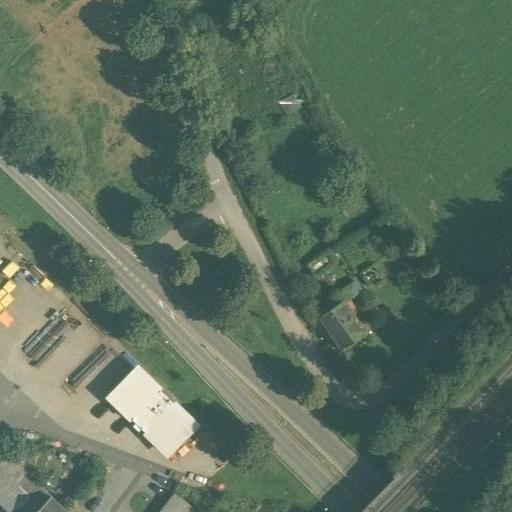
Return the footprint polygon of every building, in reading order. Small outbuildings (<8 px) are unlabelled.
[(354,282),(328,299),(334,309),(343,303),(343,304),(361,292),(354,282)] [(361,335),(349,318),(352,316),(343,304),(343,303),(334,309),(318,320),(339,350),(361,335)] [(193,427),(136,371),(108,400),(165,456),(193,427)] [(26,476),(5,454),(0,459),(0,504),(7,511),(12,511),(28,497),(35,505),(39,509),(49,499),(26,476)] [(172,494),(158,511),(191,511),(193,510),(172,494)] [(61,511),(49,499),(39,509),(35,511),(61,511)]
